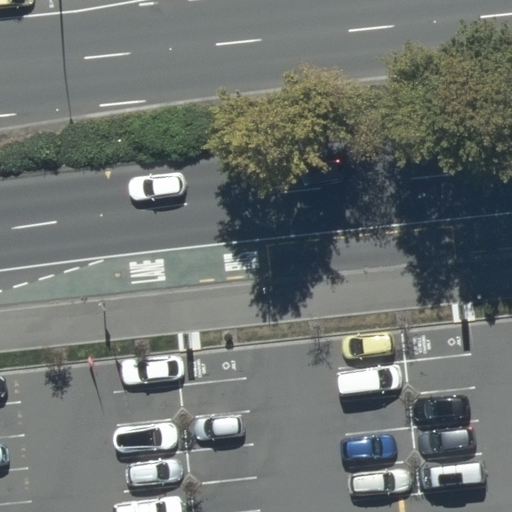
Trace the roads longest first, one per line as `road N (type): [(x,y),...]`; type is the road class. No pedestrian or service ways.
road 1 (primary): [(511,169),(0,227)]
road 2 (primary): [(0,65),(511,9)]
